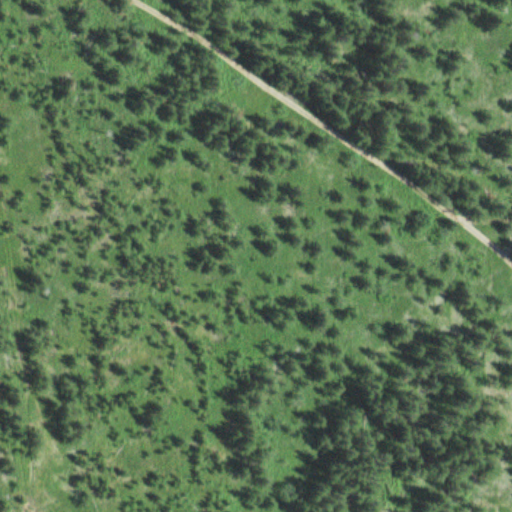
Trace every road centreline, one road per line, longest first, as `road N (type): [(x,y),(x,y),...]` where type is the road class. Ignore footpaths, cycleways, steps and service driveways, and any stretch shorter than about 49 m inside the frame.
road 1 (track): [(511,257),(368,143),(129,0)]
road 2 (track): [(25,511),(43,450),(0,221)]
